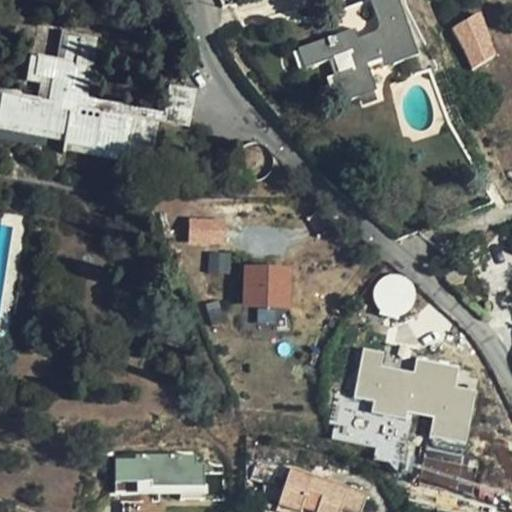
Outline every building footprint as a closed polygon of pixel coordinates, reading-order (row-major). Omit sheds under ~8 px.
[(336,103),(358,94),(372,89),(375,88),(368,67),(381,62),(382,67),(414,55),(394,0),(367,0),(377,26),(372,31),(356,37),(352,27),(297,49),(303,68),(328,58),(334,73),(326,77),(336,103)] [(497,54),(479,16),(457,26),(475,64),(497,54)] [(0,152),(150,164),(154,126),(90,120),(92,101),(97,42),(69,39),(66,62),(39,60),(34,97),(0,94),(0,152)] [(196,91),(182,90),(170,89),(167,111),(166,118),(193,121),(196,91)] [(372,89),(358,94),(362,104),(375,98),(372,89)] [(192,131),(193,121),(166,118),(167,111),(92,101),(90,120),(154,126),(192,131)] [(228,220),(193,219),(192,243),(227,245),(228,220)] [(231,273),(232,253),(213,252),(212,271),(231,273)] [(291,309),(293,268),(247,267),(245,308),(291,309)] [(373,292),(394,319),(420,298),(399,271),(373,292)] [(458,386),(462,366),(419,358),(416,374),(382,367),(385,353),(366,349),(357,398),(376,402),(374,413),(408,420),(409,413),(436,418),(433,436),(467,443),(478,390),(458,386)] [(116,457),(118,497),(208,493),(207,454),(116,457)] [(359,511),(365,495),(287,469),(272,511),(359,511)]
